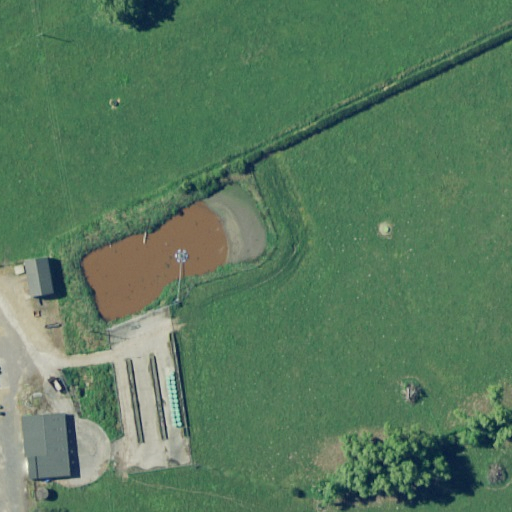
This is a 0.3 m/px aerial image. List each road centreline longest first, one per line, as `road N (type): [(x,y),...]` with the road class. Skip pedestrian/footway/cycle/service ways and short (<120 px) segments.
road 1 (track): [(7,320),(3,488),(11,511)]
road 2 (track): [(0,301),(41,361),(155,348)]
